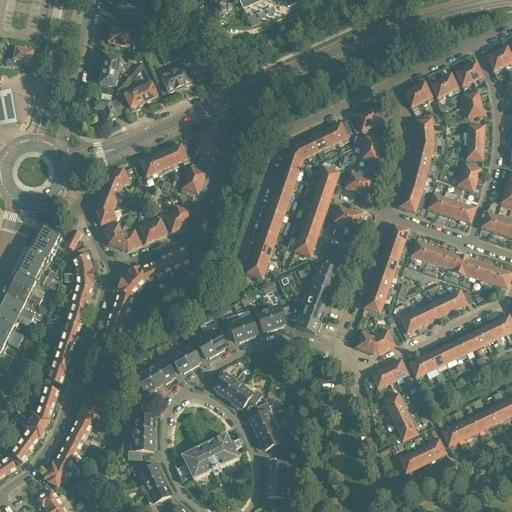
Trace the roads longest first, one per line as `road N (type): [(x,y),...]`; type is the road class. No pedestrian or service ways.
road 1 (tertiary): [(211,105),(370,35),(491,0)]
road 2 (residential): [(11,511),(4,490),(50,442),(111,270)]
road 3 (residential): [(238,268),(286,132),(386,84)]
road 4 (residential): [(111,270),(193,230),(226,143),(211,105)]
road 5 (residential): [(469,243),(497,123),(472,43)]
road 6 (residential): [(355,371),(437,338),(511,295)]
road 7 (residential): [(337,348),(276,342),(235,356),(183,393)]
road 8 (tertiary): [(53,154),(90,0)]
road 9 (residential): [(248,511),(257,479),(243,432),(224,409),(183,393)]
road 10 (tertiary): [(69,0),(34,145)]
road 11 (residential): [(338,511),(337,366)]
road 12 (residential): [(337,348),(383,214)]
road 13 (residential): [(183,393),(167,417),(165,460),(202,511)]
road 14 (residential): [(392,495),(381,491),(355,371)]
road 15 (residential): [(383,214),(400,147),(386,84)]
road 16 (residential): [(392,495),(511,439)]
